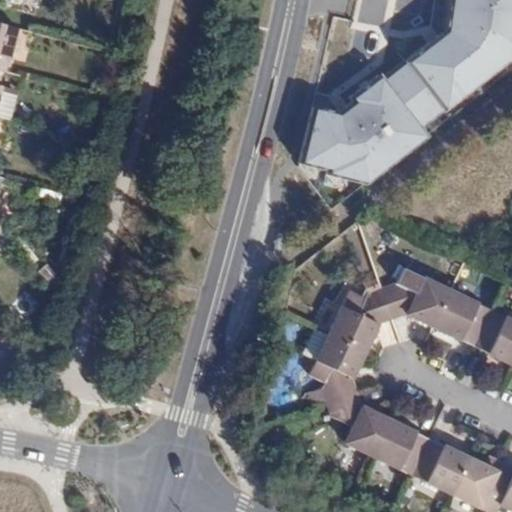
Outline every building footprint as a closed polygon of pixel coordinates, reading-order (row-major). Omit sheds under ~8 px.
[(345,111),(318,105),(301,181),(369,195),(511,75),(511,0),(437,0),(437,6),(449,9),(445,37),(345,111)] [(0,70),(6,72),(18,28),(0,23),(0,70)] [(394,282),(380,287),(391,319),(399,316),(405,314),(432,327),(450,290),(423,277),(415,292),(394,282)] [(340,307),(326,334),(363,353),(377,324),(391,319),(380,287),(364,292),(353,314),(340,307)] [(491,309),(450,290),(432,327),(446,333),(460,340),(463,331),(477,337),(491,309)] [(511,319),(491,309),(477,337),(490,343),(486,354),(511,365),(511,319)] [(326,334),(313,327),(299,354),(328,368),(319,387),(319,392),(305,396),(309,409),(325,403),(356,392),(351,378),(355,369),(363,353),(326,334)] [(463,331),(460,340),(473,347),(477,337),(463,331)] [(490,343),(477,337),(473,347),(481,351),(486,354),(490,343)] [(356,392),(325,403),(327,409),(331,418),(350,428),(342,442),(370,456),(388,419),(361,406),(358,399),(356,392)] [(388,419),(370,456),(411,475),(425,446),(412,439),(415,432),(388,419)] [(421,435),(415,432),(412,439),(425,446),(428,439),(421,435)] [(428,439),(425,446),(439,453),(442,445),(434,441),(428,439)] [(425,446),(411,475),(452,494),(469,458),(442,445),(439,453),(425,446)] [(469,458),(452,494),(488,511),(493,511),(498,503),(506,485),(493,478),(496,472),(469,458)] [(503,475),(496,472),(493,478),(506,485),(510,478),(503,475)] [(506,485),(498,503),(511,509),(511,473),(510,478),(506,485)]
